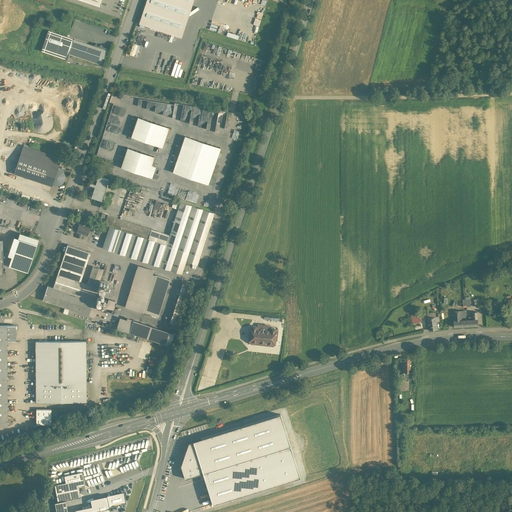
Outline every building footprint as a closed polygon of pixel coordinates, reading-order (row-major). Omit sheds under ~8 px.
[(192,0),(147,0),(140,23),(181,37),(192,0)] [(93,45),(74,39),(69,53),(102,65),(107,50),(101,48),(101,46),(101,45),(98,46),(96,43),(93,45)] [(137,56),(140,44),(133,43),(130,55),(137,56)] [(122,117),(110,113),(101,142),(112,146),(122,117)] [(139,117),(131,137),(163,149),(170,129),(139,117)] [(186,137),(174,172),(209,184),(221,148),(186,137)] [(61,158),(23,146),(14,173),(21,175),(31,179),(40,182),(49,185),(52,186),(53,184),(58,169),(60,163),(61,158)] [(154,156),(128,148),(122,167),(153,177),(156,167),(151,165),(154,156)] [(63,171),(59,169),(58,169),(53,184),(54,184),(58,184),(62,183),(64,179),(65,175),(63,171)] [(102,201),(109,179),(98,176),(96,184),(90,182),(89,185),(95,186),(91,197),(102,201)] [(166,244),(159,267),(182,275),(186,262),(198,266),(215,213),(181,202),(166,244)] [(152,229),(108,215),(105,224),(110,226),(148,239),(152,229)] [(90,228),(79,225),(77,232),(88,236),(90,228)] [(166,244),(148,239),(110,226),(102,248),(159,267),(166,244)] [(37,244),(18,237),(17,240),(14,239),(10,251),(13,252),(9,266),(22,270),(28,272),(36,248),(37,244)] [(67,245),(58,274),(81,282),(90,253),(67,245)] [(137,265),(126,307),(160,316),(169,277),(153,273),(154,269),(137,265)] [(103,270),(93,266),(87,284),(98,287),(103,270)] [(81,282),(58,274),(54,287),(93,300),(94,298),(98,299),(100,293),(96,291),(98,287),(87,284),(81,282)] [(170,322),(176,324),(189,285),(183,283),(170,322)] [(54,287),(48,285),(43,300),(65,307),(69,308),(95,317),(98,308),(99,305),(101,305),(103,301),(98,299),(94,298),(93,300),(54,287)] [(465,310),(453,311),(453,320),(461,320),(461,317),(465,317),(465,310)] [(435,312),(428,313),(427,314),(427,317),(427,318),(428,330),(437,329),(436,322),(439,321),(439,316),(436,317),(435,312)] [(418,314),(410,318),(414,324),(422,321),(418,314)] [(174,331),(127,319),(120,317),(116,330),(171,345),(174,331)] [(16,325),(0,325),(0,425),(8,426),(7,340),(16,340),(16,325)] [(269,326),(258,325),(258,327),(257,327),(256,326),(253,325),(251,327),(251,328),(250,328),(250,334),(249,341),(251,343),(273,345),(275,344),(276,331),(275,331),(276,329),(275,328),(272,328),(270,329),(270,330),(269,330),(269,326)] [(86,341),(36,341),(36,402),(87,401),(86,341)] [(411,372),(411,359),(403,359),(403,367),(403,372),(411,372)] [(411,380),(411,372),(403,372),(403,367),(402,367),(402,372),(403,372),(403,380),(411,380)] [(51,409),(36,409),(36,424),(51,424),(51,409)] [(300,477),(280,414),(193,441),(203,473),(213,504),(300,477)] [(203,473),(193,441),(189,442),(181,465),(185,478),(203,473)] [(64,475),(66,482),(77,480),(78,486),(85,484),(82,472),(64,475)] [(66,482),(55,485),(58,502),(66,500),(81,497),(78,486),(77,480),(66,482)] [(110,511),(110,507),(126,503),(124,492),(91,499),(92,506),(75,509),(76,511),(110,511)] [(58,502),(55,502),(56,511),(68,511),(66,500),(58,502)]
